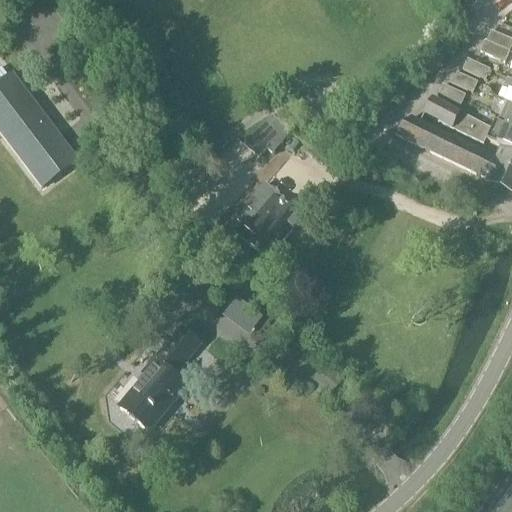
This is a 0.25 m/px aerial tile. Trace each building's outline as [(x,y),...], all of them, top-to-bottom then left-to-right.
[(487,43),(509,53),(511,46),(511,42),(492,34),(487,43)] [(509,53),(487,43),(487,44),(486,43),(481,54),(504,64),(509,53)] [(490,72),(476,65),(468,61),(462,72),(485,83),(490,72)] [(455,74),(453,79),(450,85),(472,95),(477,84),(455,74)] [(12,75),(0,84),(0,132),(43,190),(78,163),(12,75)] [(443,88),(438,99),(461,109),(465,98),(443,88)] [(461,115),(437,102),(432,100),(424,116),(453,131),(453,132),(484,147),(491,131),(461,116),(461,115)] [(273,117),(244,146),(258,160),(267,151),(271,155),(291,135),(273,117)] [(497,160),(419,124),(412,121),(395,139),(486,181),(485,184),(511,196),(511,152),(502,148),(497,160)] [(511,152),(511,129),(507,127),(498,146),(502,148),(511,152)] [(267,262),(302,221),(284,205),(283,206),(262,189),(247,206),(254,212),(235,234),(267,262)] [(184,277),(196,287),(200,284),(210,293),(220,282),(198,263),(184,277)] [(149,433),(150,433),(188,388),(175,377),(202,344),(183,329),(144,376),(147,378),(121,409),(149,433)]
